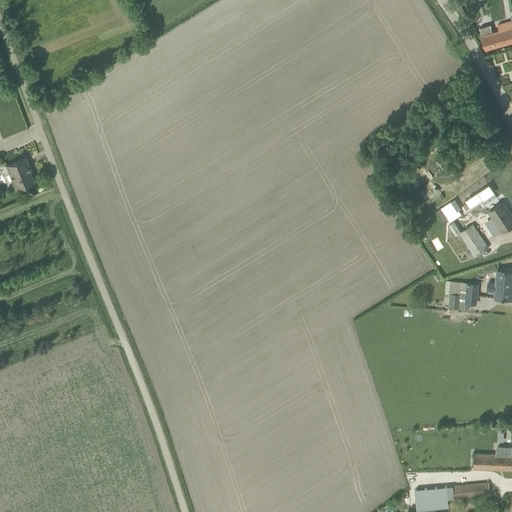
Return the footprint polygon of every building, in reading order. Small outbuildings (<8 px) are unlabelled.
[(486,49),(511,41),(511,20),(498,25),(499,30),(492,32),(490,25),(480,28),(486,49)] [(6,165),(15,188),(32,181),(28,171),(30,170),(25,158),(6,165)] [(489,185),(465,201),(470,208),(494,192),(489,185)] [(438,208),(448,224),(459,217),(448,201),(438,208)] [(511,216),(503,202),(489,212),(502,232),(511,225),(511,216)] [(470,250),(473,255),(475,257),(489,248),(472,224),(461,231),(458,233),(470,250)] [(495,291),(495,298),(511,299),(511,271),(497,270),(496,283),(488,283),(487,290),(495,291)] [(476,304),(477,296),(477,292),(478,284),(468,283),(468,282),(460,282),(446,280),(444,297),(444,302),(446,302),(449,302),(448,308),(458,309),(459,302),(469,303),(476,304)] [(511,454),(511,447),(496,446),(496,454),(474,453),(474,469),(511,470),(511,454)] [(466,497),(490,495),(489,483),(453,486),(454,500),(466,499),(466,497)] [(446,487),(415,490),(417,509),(448,506),(446,487)]
